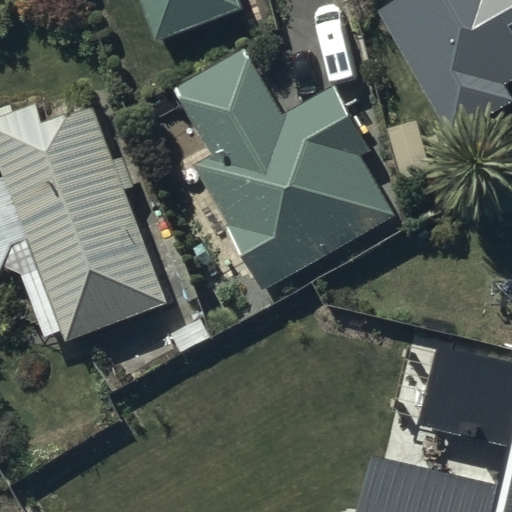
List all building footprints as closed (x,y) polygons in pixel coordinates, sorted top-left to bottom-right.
[(138,0),(152,39),(241,7),(238,0),(138,0)] [(511,0),(407,0),(387,11),(453,131),(510,99),(497,76),(511,67),(511,0)] [(365,145),(336,93),(285,121),(249,56),(185,91),(223,160),(215,164),(276,273),(387,211),(354,151),(365,145)] [(164,299),(97,116),(44,135),(34,108),(0,120),(0,136),(14,176),(0,181),(0,266),(9,244),(42,232),(78,330),(164,299)] [(511,511),(511,362),(445,346),(427,421),(511,442),(511,459),(504,492),(382,462),(369,511),(511,511)]
